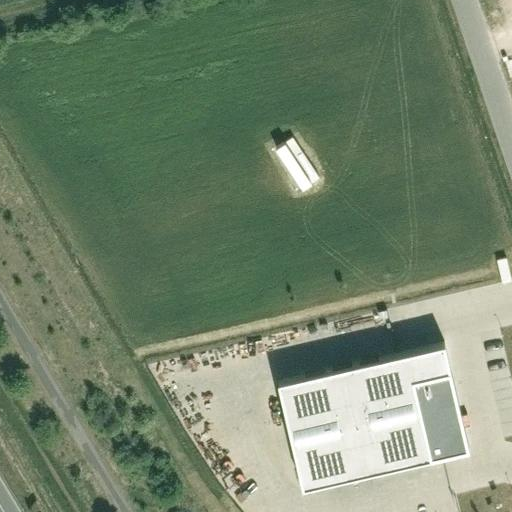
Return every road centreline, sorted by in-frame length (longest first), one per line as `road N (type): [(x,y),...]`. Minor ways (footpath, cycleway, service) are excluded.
road 1 (unclassified): [(125,511),(0,302)]
road 2 (residential): [(511,135),(466,0)]
